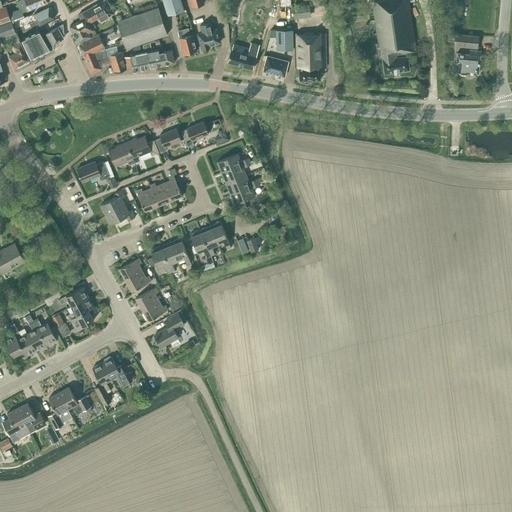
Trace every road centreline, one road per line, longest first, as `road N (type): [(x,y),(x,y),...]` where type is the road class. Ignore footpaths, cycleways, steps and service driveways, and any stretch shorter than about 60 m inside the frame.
road 1 (primary): [(509,112),(420,114),(220,85),(84,89)]
road 2 (residential): [(90,253),(199,207),(187,161)]
road 3 (residential): [(90,253),(71,208),(0,122)]
road 4 (residential): [(0,392),(126,324)]
